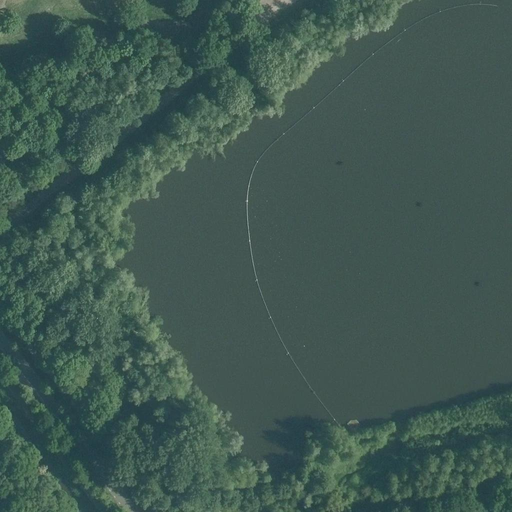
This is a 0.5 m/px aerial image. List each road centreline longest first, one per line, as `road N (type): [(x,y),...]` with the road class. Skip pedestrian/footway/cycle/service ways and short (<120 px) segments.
road 1 (secondary): [(132,511),(3,344)]
road 2 (track): [(103,511),(0,375)]
